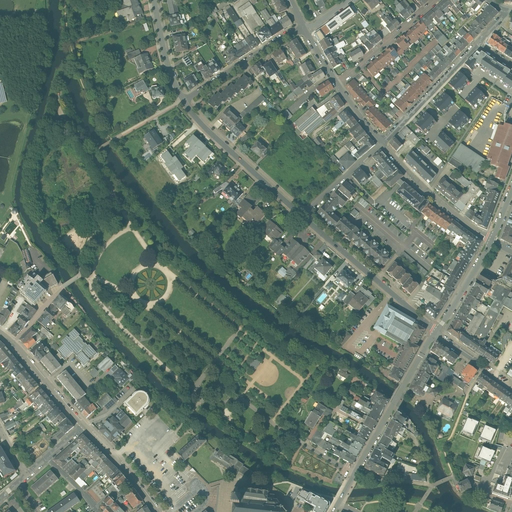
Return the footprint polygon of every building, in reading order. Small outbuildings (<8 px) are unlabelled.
[(119,16),(141,8),(139,4),(138,4),(136,0),(128,0),(127,1),(127,0),(123,2),(124,5),(120,7),(121,11),(124,10),(124,11),(119,13),(118,14),(119,16)] [(176,0),(167,0),(171,17),(174,16),(174,15),(178,14),(177,6),(176,1),(177,1),(176,0)] [(320,0),(317,2),(315,3),(319,9),(325,6),(322,0),(320,0)] [(366,0),(365,1),(364,1),(372,10),(374,7),(375,7),(379,4),(378,3),(379,3),(376,0),(366,0)] [(484,2),(482,0),(476,0),(475,2),(475,3),(471,8),(473,10),(474,11),(478,5),(480,7),(484,2)] [(249,2),(238,10),(243,17),(246,15),(248,18),(252,16),(256,13),(249,2)] [(284,2),(276,6),(279,14),(288,10),(284,2)] [(408,8),(402,2),(399,4),(410,17),(414,13),(409,7),(408,8)] [(449,10),(447,8),(442,2),(437,7),(441,12),(443,14),(445,13),(443,11),(444,10),(446,12),(449,10)] [(410,17),(399,4),(396,7),(401,13),(400,14),(405,20),(410,17)] [(454,5),(451,7),(457,13),(460,11),(454,5)] [(499,13),(490,6),(484,12),(493,19),(499,13)] [(437,7),(431,11),(436,17),(438,18),(443,14),(441,12),(437,7)] [(141,8),(119,16),(120,18),(121,18),(127,16),(129,22),(135,19),(136,19),(136,17),(141,15),(139,11),(141,10),(141,8)] [(239,20),(231,8),(226,11),(234,23),(239,20)] [(265,9),(261,12),(264,18),(267,16),(269,15),(265,9)] [(357,10),(346,16),(348,21),(358,16),(361,21),(364,19),(357,10)] [(431,11),(426,16),(431,21),(434,19),(436,22),(437,21),(439,20),(438,18),(436,17),(431,11)] [(493,19),(484,12),(478,18),(479,19),(486,26),(493,19)] [(264,24),(256,13),(252,16),(259,27),(264,24)] [(171,17),(169,17),(169,18),(168,18),(169,22),(170,21),(171,26),(180,25),(180,22),(181,21),(180,16),(179,16),(178,14),(174,15),(174,16),(171,17)] [(393,21),(388,14),(385,17),(395,29),(400,25),(395,20),(393,21)] [(275,25),(269,15),(267,16),(270,21),(278,33),(284,30),(279,22),(275,25)] [(385,17),(384,15),(382,17),(381,18),(388,26),(386,27),(390,32),(391,33),(395,29),(385,17)] [(335,21),(335,22),(337,24),(341,32),(351,26),(348,21),(346,16),(335,21)] [(431,21),(426,16),(421,20),(425,26),(431,21)] [(283,20),(279,22),(284,30),(292,24),(287,17),(283,20)] [(334,19),(326,25),(326,26),(320,29),(321,30),(314,34),(319,44),(328,39),(329,38),(329,39),(341,32),(337,24),(335,22),(335,21),(334,19)] [(479,19),(472,26),(480,33),(486,26),(479,19)] [(278,33),(270,21),(267,22),(271,28),(268,30),(272,37),(278,33)] [(428,30),(420,21),(418,23),(419,24),(416,26),(423,34),(428,30)] [(423,34),(416,26),(411,30),(418,38),(423,34)] [(480,33),(472,26),(468,30),(471,33),(469,36),(473,40),(480,33)] [(386,27),(377,35),(381,39),(390,32),(386,27)] [(266,28),(256,34),(262,44),(272,37),(268,30),(266,28)] [(411,30),(410,30),(408,32),(409,33),(406,35),(413,42),(413,43),(418,38),(411,30)] [(469,36),(464,31),(464,32),(461,30),(457,34),(462,38),(469,44),(473,40),(469,36)] [(440,32),(434,37),(437,41),(443,35),(440,32)] [(185,35),(176,37),(173,38),(175,45),(187,43),(185,35)] [(381,39),(377,35),(373,38),(377,44),(382,40),(381,39)] [(406,35),(403,37),(402,36),(400,38),(408,47),(413,42),(406,35)] [(443,35),(437,41),(442,46),(447,41),(443,35)] [(493,35),(490,40),(489,40),(487,42),(488,43),(493,47),(499,39),(493,35)] [(258,46),(251,36),(245,40),(248,45),(251,51),(258,46)] [(328,39),(319,44),(324,52),(339,43),(336,38),(333,40),(334,42),(331,44),(328,39)] [(377,44),(373,38),(372,39),(372,38),(370,40),(368,38),(366,39),(368,42),(373,48),(377,44)] [(408,47),(400,38),(398,40),(399,41),(396,43),(400,48),(402,51),(403,51),(408,47)] [(469,44),(462,38),(458,43),(465,49),(469,44)] [(501,40),(499,39),(493,47),(499,51),(506,39),(504,38),(503,38),(501,41),(501,42),(500,41),(501,40)] [(306,54),(296,39),(288,45),(297,59),(297,60),(298,59),(306,54)] [(506,39),(499,51),(504,54),(509,47),(507,46),(510,42),(506,40),(506,39)] [(248,45),(245,47),(242,42),(238,44),(245,55),(251,51),(248,45)] [(373,48),(368,42),(367,43),(364,46),(369,51),(373,48)] [(458,43),(458,42),(457,43),(458,44),(455,47),(461,53),(465,49),(458,43)] [(187,43),(175,45),(176,53),(188,51),(187,43)] [(339,43),(324,52),(326,57),(333,53),(335,52),(333,49),(337,47),(338,49),(342,48),(339,43)] [(245,55),(238,44),(235,46),(238,51),(235,53),(239,59),(245,55)] [(455,47),(453,45),(449,49),(457,57),(461,53),(455,47)] [(449,49),(445,46),(443,48),(449,54),(446,57),(452,62),(457,57),(449,49)] [(395,52),(392,48),(389,50),(388,49),(386,51),(387,52),(393,60),(398,55),(395,52)] [(361,51),(359,49),(349,55),(353,63),(358,60),(358,59),(363,56),(361,51)] [(509,72),(478,49),(465,67),(478,76),(482,71),(500,85),(504,79),(509,72)] [(139,50),(127,55),(130,61),(134,59),(142,56),(139,50)] [(280,50),(272,55),(279,64),(286,60),(286,59),(285,56),(280,50)] [(234,51),(228,55),(229,57),(228,58),(230,61),(231,60),(233,63),(239,59),(235,53),(234,51)] [(387,52),(384,54),(383,53),(381,55),(381,56),(388,64),(393,60),(387,52)] [(335,56),(333,53),(326,57),(329,62),(336,59),(337,59),(342,55),(342,54),(341,53),(335,56)] [(142,56),(134,59),(140,74),(153,69),(147,54),(142,56)] [(336,59),(329,62),(333,69),(340,65),(338,61),(344,58),(342,55),(337,59),(336,59)] [(452,62),(446,57),(444,59),(439,55),(437,57),(447,67),(452,62)] [(381,56),(379,58),(378,57),(376,59),(376,60),(383,68),(388,64),(381,56)] [(437,57),(436,56),(434,58),(440,64),(437,67),(442,72),(447,67),(437,57)] [(383,68),(376,60),(374,62),(373,61),(370,63),(371,64),(378,72),(383,68)] [(309,62),(301,66),(304,72),(303,72),(305,76),(306,77),(310,74),(314,72),(309,62)] [(202,63),(195,68),(198,72),(202,70),(202,71),(201,72),(201,73),(203,77),(204,76),(206,79),(207,80),(210,78),(209,77),(213,75),(208,66),(205,68),(202,63)] [(215,63),(214,64),(213,63),(208,66),(213,75),(217,72),(217,73),(220,71),(219,70),(220,70),(218,67),(216,63),(216,64),(215,63)] [(262,68),(260,63),(255,66),(261,74),(265,72),(262,68)] [(277,73),(275,70),(270,63),(262,68),(265,72),(266,71),(270,77),(277,73)] [(378,72),(371,64),(366,69),(373,77),(378,72)] [(261,74),(255,66),(251,69),(257,77),(261,74)] [(437,67),(432,72),(437,77),(442,72),(437,67)] [(305,82),(306,85),(309,88),(316,83),(325,77),(321,71),(312,76),(312,77),(305,82)] [(437,77),(432,72),(427,76),(433,82),(437,77)] [(427,76),(424,73),(420,78),(428,86),(429,84),(430,85),(433,82),(427,76)] [(459,73),(448,84),(458,93),(469,82),(459,73)] [(305,76),(301,78),(304,83),(305,82),(312,77),(312,76),(310,74),(306,77),(305,76)] [(192,76),(185,81),(189,87),(188,88),(190,91),(193,89),(192,88),(197,85),(196,83),(198,82),(194,75),(192,77),(192,76)] [(234,86),(241,91),(242,89),(244,91),(249,85),(251,87),(254,83),(244,76),(242,79),(240,78),(234,86)] [(428,86),(420,78),(416,83),(423,90),(425,91),(426,89),(426,88),(428,86)] [(143,90),(138,93),(137,93),(134,88),(135,87),(134,87),(144,81),(142,79),(134,83),(136,86),(133,87),(130,88),(132,91),(133,90),(137,97),(145,93),(143,90)] [(353,80),(345,88),(350,92),(357,86),(358,85),(353,80)] [(156,86),(147,88),(144,81),(134,87),(135,87),(134,88),(137,93),(138,93),(143,90),(145,93),(149,91),(152,90),(153,96),(153,97),(153,98),(153,99),(154,99),(155,99),(156,99),(156,98),(159,98),(160,98),(160,97),(160,96),(163,96),(163,95),(162,88),(160,88),(160,87),(157,88),(156,86)] [(306,85),(305,82),(304,83),(297,89),(295,90),(293,92),(296,96),(303,92),(302,90),(305,88),(304,86),(306,85)] [(328,82),(317,89),(321,97),(329,92),(333,89),(328,82)] [(416,83),(416,82),(411,87),(412,87),(419,94),(420,95),(422,93),(421,92),(423,90),(416,83)] [(241,91),(234,86),(231,84),(229,87),(227,86),(221,95),(227,100),(229,98),(231,99),(236,93),(238,95),(241,91)] [(350,92),(350,93),(354,98),(361,91),(361,90),(357,86),(350,92)] [(419,94),(412,87),(407,91),(416,100),(418,98),(417,97),(419,94)] [(476,89),(465,100),(475,109),(486,98),(476,89)] [(354,98),(353,99),(355,101),(356,100),(359,102),(366,95),(361,91),(354,98)] [(416,100),(407,91),(403,96),(411,103),(413,101),(414,102),(416,100)] [(227,100),(221,95),(218,92),(216,96),(214,95),(208,103),(214,108),(216,106),(218,108),(223,102),(225,103),(227,100)] [(445,93),(433,106),(442,113),(444,111),(446,112),(452,106),(450,104),(453,101),(445,93)] [(262,95),(257,99),(261,103),(266,99),(262,95)] [(359,102),(358,103),(360,106),(361,105),(364,107),(367,104),(371,100),(370,100),(366,95),(359,102)] [(344,106),(337,96),(330,101),(334,107),(337,112),(344,106)] [(411,103),(403,96),(399,100),(407,107),(407,108),(409,105),(410,106),(412,104),(411,103)] [(257,99),(249,107),(252,111),(261,103),(257,99)] [(399,100),(395,104),(403,113),(405,111),(404,110),(407,107),(399,100)] [(312,108),(293,124),(302,133),(304,131),(320,117),(322,118),(334,107),(330,101),(329,102),(315,111),(312,108)] [(249,107),(244,111),(248,115),(252,111),(249,107)] [(334,107),(322,118),(324,121),(326,122),(337,112),(334,107)] [(371,108),(365,114),(368,116),(367,117),(369,120),(370,119),(377,111),(373,107),(372,107),(371,108)] [(240,121),(228,110),(219,120),(223,123),(227,127),(231,130),(231,131),(238,123),(239,123),(240,121)] [(292,116),(287,110),(283,113),(288,120),(292,116)] [(347,110),(339,117),(340,118),(339,119),(340,121),(338,122),(337,121),(334,124),(335,125),(334,126),(335,127),(337,130),(346,123),(352,118),(347,110)] [(244,111),(240,115),(243,119),(248,115),(244,111)] [(377,111),(370,119),(373,121),(372,122),(374,124),(382,116),(377,111)] [(459,111),(449,123),(458,131),(468,119),(459,111)] [(427,113),(415,124),(423,133),(426,130),(427,131),(433,125),(432,124),(435,121),(427,113)] [(382,116),(374,124),(373,124),(376,126),(377,125),(379,128),(386,120),(382,116)] [(320,117),(304,131),(308,136),(324,121),(322,118),(320,117)] [(352,118),(346,123),(349,127),(350,128),(351,129),(357,124),(352,118)] [(386,120),(379,128),(384,132),(391,125),(386,120)] [(241,125),(238,123),(239,123),(238,123),(231,131),(230,132),(231,132),(234,135),(237,138),(238,138),(245,130),(244,130),(240,127),(241,125)] [(351,129),(344,135),(347,139),(352,135),(354,138),(363,130),(358,124),(357,124),(351,129)] [(499,126),(487,159),(492,161),(491,165),(499,168),(495,178),(504,181),(509,168),(506,167),(511,150),(511,127),(505,125),(504,128),(499,126)] [(406,127),(400,133),(404,138),(406,135),(410,131),(406,127)] [(363,130),(354,138),(358,143),(367,135),(363,130)] [(160,140),(154,131),(145,138),(149,143),(150,142),(152,145),(151,146),(153,150),(157,147),(162,144),(160,140)] [(420,141),(410,131),(406,135),(417,145),(420,141)] [(400,133),(389,144),(396,152),(403,146),(400,143),(405,138),(404,138),(400,133)] [(170,134),(165,138),(168,144),(173,139),(170,134)] [(247,134),(241,140),(244,143),(250,137),(247,134)] [(454,144),(443,134),(435,141),(438,144),(436,145),(442,151),(444,149),(447,152),(454,144)] [(367,135),(358,143),(360,145),(362,144),(363,142),(364,143),(363,144),(364,145),(370,139),(367,135)] [(194,136),(187,144),(197,153),(204,146),(194,136)] [(358,152),(356,150),(358,148),(357,147),(356,145),(354,146),(353,146),(349,150),(358,160),(360,158),(369,150),(375,145),(370,139),(364,145),(365,146),(358,152)] [(262,144),(259,142),(258,143),(252,150),(260,157),(262,154),(264,155),(267,151),(263,148),(264,146),(262,144)] [(349,142),(345,146),(349,150),(353,146),(349,142)] [(485,161),(460,145),(452,157),(462,164),(477,174),(485,161)] [(163,149),(155,156),(157,158),(165,151),(163,149)] [(180,170),(165,151),(157,158),(165,168),(170,164),(176,172),(180,170)] [(388,159),(380,151),(373,158),(380,166),(388,159)] [(424,163),(412,151),(403,160),(415,172),(424,163)] [(348,154),(339,162),(347,170),(355,162),(348,154)] [(339,162),(333,155),(329,159),(335,166),(339,162)] [(462,164),(452,157),(448,163),(458,170),(462,164)] [(388,159),(380,166),(379,167),(381,170),(380,171),(379,171),(374,175),(376,177),(383,171),(382,171),(391,163),(388,159)] [(176,172),(176,173),(183,182),(199,169),(193,160),(176,172)] [(204,162),(198,166),(202,171),(207,167),(204,162)] [(218,162),(213,167),(212,167),(207,172),(211,176),(214,172),(220,178),(226,171),(220,165),(221,165),(218,162)] [(391,163),(382,171),(383,171),(376,177),(379,180),(385,175),(385,174),(389,178),(398,170),(391,163)] [(436,175),(424,163),(415,172),(427,184),(436,175)] [(176,172),(170,164),(165,168),(177,186),(183,182),(176,173),(176,172)] [(366,182),(369,179),(366,176),(359,169),(352,176),(360,185),(362,183),(363,184),(366,181),(366,182)] [(391,188),(396,183),(400,180),(403,177),(398,170),(389,178),(384,183),(391,188)] [(457,176),(452,172),(449,177),(454,181),(455,179),(457,176)] [(469,182),(461,176),(460,177),(457,176),(455,179),(468,189),(473,183),(470,181),(469,182)] [(376,177),(372,181),(379,188),(381,186),(383,184),(379,180),(376,177)] [(446,196),(453,188),(443,178),(435,187),(446,196)] [(499,185),(489,180),(485,189),(487,189),(486,193),(488,194),(487,196),(485,202),(495,206),(499,194),(496,193),(499,185)] [(231,183),(224,191),(230,197),(238,189),(231,183)] [(345,183),(342,186),(338,191),(348,200),(349,201),(355,194),(353,192),(354,191),(345,183)] [(404,183),(401,187),(396,193),(413,207),(413,208),(420,214),(421,213),(429,204),(429,203),(422,197),(421,198),(416,193),(415,193),(414,191),(413,190),(411,189),(410,188),(408,186),(404,183)] [(463,195),(459,200),(464,205),(467,202),(468,202),(479,188),(473,183),(468,189),(463,195)] [(379,188),(370,196),(374,201),(385,190),(381,186),(379,188)] [(453,188),(446,196),(455,205),(459,200),(463,195),(453,188)] [(238,189),(230,197),(231,196),(236,201),(243,194),(238,189)] [(338,191),(338,190),(331,198),(339,205),(342,207),(348,200),(338,191)] [(324,206),(332,213),(333,212),(337,208),(336,207),(339,205),(331,198),(324,206)] [(244,199),(238,205),(242,209),(247,202),(244,199)] [(464,205),(459,200),(455,205),(454,207),(461,212),(466,206),(464,205)] [(250,222),(261,210),(257,207),(252,213),(249,210),(252,207),(247,202),(242,209),(236,215),(241,219),(243,217),(250,222)] [(495,206),(485,202),(482,211),(483,211),(492,214),(495,206)] [(431,206),(429,204),(421,213),(428,219),(429,218),(435,210),(436,209),(432,206),(431,206)] [(332,213),(324,206),(318,213),(322,217),(322,218),(323,218),(327,222),(326,223),(333,229),(335,227),(341,221),(332,213)] [(470,209),(465,215),(471,221),(476,214),(475,213),(470,209)] [(261,210),(250,222),(254,226),(253,228),(265,214),(261,210)] [(417,218),(408,210),(404,215),(413,222),(417,218)] [(435,210),(429,218),(433,222),(433,221),(440,213),(441,212),(438,210),(437,211),(435,210)] [(483,211),(481,217),(476,214),(471,221),(478,225),(486,229),(492,214),(483,211)] [(440,213),(433,221),(437,225),(437,224),(444,216),(445,215),(443,213),(442,214),(440,213)] [(79,215),(71,221),(75,226),(83,220),(79,215)] [(444,216),(437,224),(441,228),(442,227),(449,219),(449,218),(447,216),(446,217),(444,216)] [(359,231),(343,218),(341,221),(335,227),(342,233),(341,234),(341,235),(342,236),(343,236),(344,235),(347,237),(346,238),(350,242),(352,239),(358,233),(359,231)] [(449,219),(442,227),(446,231),(447,230),(454,221),(452,219),(451,221),(449,219)] [(463,228),(454,221),(447,230),(450,233),(451,231),(457,236),(463,228)] [(268,236),(276,227),(270,222),(266,226),(262,231),(268,236)] [(276,227),(268,236),(274,242),(269,247),(272,249),(273,248),(276,251),(276,250),(280,245),(282,243),(277,238),(282,233),(276,227)] [(511,228),(506,227),(501,240),(511,245),(511,228)] [(472,235),(463,228),(457,236),(455,239),(458,241),(460,238),(462,239),(460,241),(466,245),(472,235)] [(360,235),(358,233),(352,239),(354,241),(353,243),(359,248),(361,246),(363,248),(368,242),(366,240),(368,238),(362,233),(360,235)] [(468,246),(481,241),(472,235),(466,245),(468,246)] [(286,257),(298,244),(293,240),(293,239),(287,246),(285,249),(282,252),(282,253),(286,257)] [(370,243),(368,242),(363,248),(365,250),(363,252),(369,257),(371,255),(373,257),(378,251),(376,249),(378,247),(372,241),(370,243)] [(481,241),(468,246),(467,249),(474,254),(481,241)] [(298,244),(286,257),(291,261),(292,260),(303,248),(302,247),(300,245),(300,246),(298,244)] [(280,245),(276,250),(280,254),(282,253),(282,252),(285,249),(280,245)] [(303,248),(292,260),(298,265),(298,266),(298,265),(303,259),(304,260),(309,254),(310,253),(309,253),(303,248)] [(474,254),(467,249),(464,254),(463,253),(460,258),(468,263),(474,254)] [(28,263),(29,265),(32,263),(28,250),(21,252),(22,253),(25,264),(28,263)] [(381,252),(378,251),(373,257),(375,259),(373,261),(380,266),(381,264),(383,266),(389,260),(387,258),(389,256),(382,250),(381,252)] [(317,252),(312,256),(317,260),(318,259),(319,259),(322,256),(317,252)] [(428,272),(404,252),(400,256),(424,277),(428,272)] [(460,258),(457,263),(454,261),(451,265),(463,272),(468,263),(460,258)] [(322,260),(321,261),(319,259),(318,259),(317,260),(316,261),(319,264),(318,265),(317,265),(316,267),(315,269),(314,269),(318,272),(316,273),(319,276),(318,276),(324,281),(327,277),(325,276),(326,275),(327,274),(328,273),(327,273),(329,272),(329,271),(330,270),(331,270),(331,269),(332,268),(332,267),(331,266),(330,266),(329,265),(331,262),(328,260),(326,262),(325,261),(324,261),(323,260),(323,259),(322,259),(322,260)] [(395,279),(403,270),(400,267),(398,265),(397,265),(394,263),(386,272),(395,279)] [(463,272),(451,265),(446,273),(450,276),(451,276),(458,280),(463,272)] [(287,272),(282,268),(278,272),(283,277),(285,275),(287,272)] [(290,269),(287,272),(285,275),(291,280),(296,274),(290,269)] [(449,278),(433,269),(427,276),(430,278),(452,291),(458,280),(451,276),(450,276),(449,278)] [(403,270),(395,279),(403,286),(406,283),(410,279),(411,277),(408,275),(409,274),(406,272),(403,270)] [(511,274),(505,271),(501,279),(511,284),(511,274)] [(346,274),(343,272),(337,279),(338,280),(337,280),(339,282),(339,284),(338,285),(340,286),(342,287),(344,286),(346,288),(347,288),(348,288),(354,281),(351,279),(348,276),(347,274),(346,274)] [(497,281),(482,272),(476,281),(492,290),(497,281)] [(34,274),(31,278),(27,274),(14,288),(19,293),(34,306),(35,306),(35,305),(38,302),(39,302),(40,301),(39,301),(43,297),(43,296),(46,292),(47,292),(49,289),(49,288),(55,285),(56,285),(57,285),(57,284),(53,275),(52,275),(51,273),(43,277),(45,281),(42,282),(41,279),(38,277),(34,274)] [(452,291),(430,278),(424,284),(426,285),(425,286),(423,286),(420,291),(426,292),(429,287),(448,298),(452,291)] [(406,283),(415,291),(419,286),(415,283),(416,283),(414,281),(413,281),(410,279),(406,283)] [(497,281),(492,290),(494,291),(490,298),(494,300),(489,309),(499,314),(504,306),(503,306),(507,298),(511,288),(511,284),(501,279),(497,280),(497,281)] [(492,290),(476,281),(473,287),(484,293),(487,295),(486,296),(490,298),(494,291),(492,290)] [(415,291),(406,283),(403,286),(402,288),(411,295),(415,291)] [(448,298),(429,287),(426,292),(420,299),(427,305),(427,306),(419,300),(416,304),(435,320),(448,298)] [(484,293),(473,287),(468,296),(478,302),(484,293)] [(358,293),(356,296),(351,292),(350,294),(355,297),(350,303),(350,304),(349,305),(358,313),(365,304),(368,307),(375,299),(362,288),(357,293),(358,293)] [(351,292),(343,302),(348,306),(349,305),(350,304),(350,303),(355,297),(350,294),(351,292)] [(281,294),(276,300),(282,305),(287,299),(281,294)] [(68,302),(60,295),(52,304),(58,309),(61,311),(61,310),(63,312),(65,309),(67,311),(65,313),(67,316),(70,314),(74,308),(68,302)] [(489,309),(481,304),(478,302),(468,296),(463,304),(476,312),(485,317),(489,309)] [(34,306),(26,298),(24,302),(27,304),(28,305),(31,307),(33,308),(34,306)] [(511,300),(507,298),(503,306),(504,306),(511,311),(511,300)] [(58,309),(53,304),(49,309),(54,314),(58,309)] [(458,313),(466,318),(471,321),(476,312),(463,304),(458,313)] [(401,347),(415,355),(419,348),(416,346),(425,330),(417,325),(417,326),(414,324),(415,322),(387,306),(379,322),(383,324),(379,331),(402,344),(400,347),(401,347)] [(3,308),(0,313),(0,325),(2,326),(7,319),(10,313),(8,310),(5,308),(3,308)] [(49,309),(48,309),(44,314),(51,321),(56,316),(54,314),(49,309)] [(479,343),(484,346),(487,341),(484,340),(499,314),(489,309),(485,317),(472,339),(479,343)] [(466,318),(458,313),(454,319),(463,324),(466,318)] [(44,314),(38,321),(45,328),(51,321),(44,314)] [(25,318),(23,316),(18,320),(20,322),(18,323),(20,325),(20,326),(23,329),(30,321),(25,318)] [(451,326),(463,334),(465,332),(467,328),(463,325),(463,324),(454,319),(451,326)] [(15,323),(8,331),(12,334),(19,327),(15,323)] [(19,327),(12,334),(15,337),(23,329),(20,326),(19,327)] [(463,334),(451,326),(447,332),(459,341),(463,334)] [(32,328),(27,332),(26,332),(27,333),(25,334),(24,334),(24,335),(24,336),(23,335),(23,336),(22,337),(21,337),(22,337),(19,340),(23,344),(24,344),(37,333),(32,328)] [(46,328),(38,335),(41,338),(45,335),(49,331),(46,328)] [(67,336),(61,342),(64,345),(57,351),(59,353),(54,358),(58,362),(63,358),(65,360),(68,357),(73,352),(77,356),(76,357),(81,363),(84,366),(87,363),(90,361),(88,359),(90,358),(91,359),(94,357),(97,354),(94,350),(89,345),(88,346),(85,343),(84,344),(82,342),(83,341),(79,336),(80,335),(78,333),(74,329),(71,333),(68,335),(70,337),(69,338),(67,336)] [(347,332),(340,339),(345,343),(352,336),(347,332)] [(37,333),(24,344),(28,349),(41,338),(38,335),(37,333)] [(470,338),(463,334),(459,341),(467,346),(472,339),(470,337),(470,338)] [(50,341),(45,335),(41,338),(47,345),(49,343),(50,341)] [(345,343),(340,339),(336,344),(341,348),(345,343)] [(473,351),(479,343),(472,339),(467,346),(473,351)] [(438,343),(435,344),(431,352),(437,356),(444,347),(438,343)] [(479,343),(473,351),(483,357),(489,349),(484,346),(479,343)] [(41,344),(31,352),(35,357),(45,348),(41,344)] [(0,358),(9,350),(5,346),(0,350),(0,358)] [(415,355),(401,347),(398,353),(399,354),(396,360),(395,359),(391,365),(394,367),(404,373),(415,355)] [(451,353),(444,347),(437,356),(439,358),(445,361),(451,353)] [(45,348),(35,357),(39,362),(41,361),(47,356),(44,352),(45,352),(47,350),(45,348)] [(495,353),(489,349),(483,357),(493,365),(497,359),(500,354),(496,351),(495,353)] [(9,350),(0,358),(0,361),(1,364),(2,363),(13,355),(9,350)] [(54,358),(50,353),(47,356),(41,361),(52,374),(61,367),(58,362),(54,358)] [(458,358),(451,353),(445,361),(445,362),(446,360),(448,361),(447,361),(453,365),(458,358)] [(13,355),(2,363),(1,364),(2,364),(6,369),(7,368),(10,371),(12,370),(19,364),(17,360),(13,355)] [(108,358),(102,364),(101,363),(98,367),(100,369),(104,372),(113,363),(108,358)] [(430,359),(428,358),(427,360),(426,360),(420,371),(429,377),(431,373),(434,375),(439,367),(438,366),(439,364),(436,363),(430,359)] [(254,361),(253,361),(252,362),(251,363),(251,364),(250,364),(250,365),(250,366),(250,367),(251,368),(250,369),(253,371),(255,370),(256,369),(257,369),(257,368),(258,366),(259,365),(260,364),(260,362),(257,360),(256,361),(255,361),(254,361)] [(19,364),(12,370),(13,372),(12,373),(16,378),(25,371),(20,364),(19,364)] [(473,370),(468,366),(466,364),(463,368),(465,370),(462,374),(465,377),(464,380),(469,383),(477,372),(476,372),(476,371),(475,371),(475,370),(474,370),(473,370)] [(118,368),(115,365),(110,370),(114,374),(119,370),(118,370),(118,368)] [(404,373),(394,367),(393,370),(389,377),(395,381),(398,383),(398,382),(399,383),(404,373)] [(126,377),(122,372),(121,372),(119,370),(114,374),(113,375),(116,378),(118,380),(116,381),(121,386),(128,380),(126,377)] [(346,374),(340,370),(338,374),(348,380),(350,376),(347,374),(347,373),(346,374)] [(25,371),(16,378),(23,386),(32,379),(25,371)] [(86,394),(66,371),(58,378),(78,402),(86,394)] [(429,377),(420,371),(415,380),(424,385),(426,381),(427,382),(430,377),(429,377)] [(487,378),(481,374),(476,381),(479,382),(481,384),(482,385),(487,378)] [(482,386),(479,389),(481,391),(483,389),(482,388),(483,387),(488,390),(488,389),(493,382),(487,378),(482,385),(482,386)] [(32,379),(23,386),(29,394),(30,393),(38,386),(32,379)] [(424,385),(415,380),(409,389),(414,392),(413,393),(418,395),(420,396),(420,395),(423,397),(428,387),(424,385)] [(466,385),(461,382),(458,387),(463,390),(466,385)] [(493,382),(488,389),(490,390),(489,392),(492,395),(493,395),(494,393),(499,386),(493,382)] [(122,391),(115,384),(113,386),(119,392),(122,391)] [(499,386),(494,393),(493,395),(494,395),(492,398),(495,400),(490,407),(493,409),(494,407),(506,391),(499,386)] [(40,388),(33,395),(34,397),(34,398),(35,399),(32,401),(34,403),(38,400),(45,394),(40,388)] [(437,392),(432,389),(429,394),(434,397),(437,392)] [(139,391),(138,391),(137,392),(136,392),(135,393),(132,396),(133,396),(131,398),(131,397),(125,402),(127,405),(126,406),(134,414),(136,413),(138,416),(144,410),(143,409),(144,408),(145,409),(148,406),(149,405),(149,403),(150,402),(150,401),(150,400),(150,399),(150,398),(149,397),(149,396),(148,395),(148,394),(147,393),(146,392),(145,392),(144,391),(143,391),(141,391),(139,391)] [(506,391),(494,407),(497,409),(503,402),(505,404),(511,395),(506,391)] [(384,396),(375,392),(371,401),(384,409),(389,401),(383,398),(384,397),(384,396)] [(45,394),(38,400),(34,403),(39,408),(42,405),(49,399),(45,394)] [(107,394),(98,403),(102,407),(112,399),(107,394)] [(511,395),(505,404),(508,405),(503,413),(506,415),(511,405),(511,395)] [(83,397),(75,405),(82,414),(91,406),(88,402),(89,401),(87,399),(86,400),(83,397)] [(49,399),(42,405),(44,407),(46,409),(53,403),(49,399)] [(457,406),(444,399),(438,411),(451,417),(457,406)] [(369,404),(366,402),(366,404),(360,400),(358,404),(380,417),(384,409),(371,401),(369,404)] [(22,402),(14,408),(15,410),(20,407),(23,404),(24,404),(22,402)] [(380,417),(358,404),(354,402),(352,406),(354,407),(354,408),(361,411),(367,415),(366,416),(366,417),(377,423),(380,417)] [(53,403),(46,409),(48,411),(50,413),(57,407),(53,403)] [(91,406),(82,414),(87,419),(92,413),(96,410),(96,409),(92,404),(91,406)] [(511,405),(506,415),(501,422),(505,424),(509,418),(511,418),(511,405)] [(57,407),(50,413),(51,415),(53,417),(53,418),(54,420),(57,418),(62,413),(57,407)] [(366,416),(350,407),(348,410),(347,414),(373,429),(377,423),(366,417),(366,416)] [(324,413),(316,408),(312,413),(313,413),(309,419),(308,418),(305,423),(309,426),(310,425),(314,427),(320,418),(323,414),(324,413)] [(332,411),(327,408),(324,413),(323,414),(329,418),(332,411)] [(122,411),(114,419),(113,418),(111,420),(99,431),(111,443),(124,430),(132,422),(122,411)] [(401,415),(397,412),(394,416),(391,421),(402,427),(403,425),(405,426),(407,423),(405,422),(406,420),(401,416),(401,415)] [(62,413),(57,418),(58,420),(61,423),(66,418),(62,413)] [(8,416),(0,418),(4,425),(13,420),(10,415),(9,415),(8,416)] [(462,431),(473,436),(479,423),(467,418),(462,431)] [(67,419),(58,427),(63,432),(65,435),(74,427),(67,419)] [(402,427),(391,421),(387,429),(396,433),(398,434),(401,437),(405,429),(402,427)] [(346,430),(330,422),(324,432),(325,433),(331,437),(331,436),(332,437),(335,431),(343,436),(344,434),(346,430)] [(372,431),(360,425),(358,429),(360,431),(360,432),(368,437),(372,431)] [(496,430),(485,426),(479,439),(491,444),(496,430)] [(318,429),(310,441),(318,446),(322,439),(321,438),(325,433),(324,432),(318,429)] [(387,429),(383,436),(391,441),(392,440),(394,436),(396,433),(387,429)] [(410,433),(405,429),(401,437),(406,440),(410,433)] [(357,437),(346,430),(344,434),(355,440),(354,442),(363,446),(366,442),(357,437)] [(368,437),(360,432),(357,437),(366,442),(368,437)] [(76,441),(66,450),(69,454),(70,455),(76,451),(78,448),(80,450),(81,451),(82,450),(90,442),(83,435),(76,441)] [(198,436),(178,454),(184,462),(206,441),(198,436)] [(391,441),(383,436),(378,444),(387,449),(389,445),(391,441)] [(341,445),(334,441),(331,445),(332,445),(334,446),(341,450),(342,447),(341,446),(341,445)] [(90,442),(82,450),(81,451),(80,451),(88,458),(90,456),(97,449),(90,442)] [(363,446),(354,442),(353,445),(351,444),(350,447),(360,452),(363,446)] [(360,452),(350,447),(343,443),(341,445),(341,446),(342,447),(347,449),(346,451),(348,452),(347,453),(356,458),(360,452)] [(387,449),(378,444),(375,449),(384,454),(386,451),(387,449)] [(343,459),(347,453),(341,450),(334,446),(333,450),(335,451),(333,455),(343,459)] [(495,452),(482,446),(477,458),(490,464),(495,452)] [(1,447),(0,447),(0,464),(9,459),(1,447)] [(97,449),(90,456),(93,459),(92,460),(95,463),(96,461),(103,454),(97,449)] [(384,454),(375,449),(372,455),(381,460),(382,458),(384,454)] [(69,454),(66,450),(59,456),(65,461),(70,456),(68,454),(69,454)] [(229,458),(224,455),(225,454),(219,450),(218,452),(215,450),(212,455),(215,456),(212,460),(216,463),(217,462),(232,472),(234,470),(238,473),(239,472),(243,466),(243,465),(237,461),(238,460),(230,455),(229,458)] [(394,455),(386,451),(384,454),(392,459),(394,455)] [(347,453),(343,459),(352,464),(356,458),(356,459),(356,458),(347,453)] [(103,454),(96,461),(99,464),(100,466),(107,459),(107,458),(103,454)] [(392,459),(384,454),(382,458),(390,463),(392,459)] [(381,460),(372,455),(368,462),(383,469),(385,465),(380,462),(381,460)] [(65,461),(59,456),(53,461),(62,468),(67,463),(65,461)] [(16,471),(9,459),(0,464),(0,472),(4,479),(16,471)] [(100,466),(99,467),(102,469),(103,470),(111,462),(107,459),(100,466)] [(71,460),(67,463),(62,468),(67,473),(75,464),(71,460)] [(77,466),(69,475),(75,481),(84,472),(87,469),(87,468),(86,467),(88,464),(84,460),(80,464),(77,466)] [(88,464),(86,467),(87,468),(87,469),(88,470),(95,463),(92,460),(88,464)] [(95,463),(88,470),(87,469),(84,472),(88,476),(88,475),(91,473),(95,468),(99,464),(96,461),(95,463)] [(111,462),(103,470),(105,472),(106,474),(114,466),(111,462)] [(383,469),(368,462),(364,468),(379,475),(384,476),(386,470),(383,469)] [(75,464),(67,473),(69,475),(77,466),(75,464)] [(473,468),(465,465),(463,473),(464,474),(464,475),(466,476),(466,477),(467,477),(467,476),(470,477),(470,475),(471,476),(474,468),(473,468)] [(114,466),(106,474),(109,477),(110,478),(118,470),(114,466)] [(252,472),(243,466),(239,472),(248,478),(252,472)] [(95,468),(91,473),(88,475),(94,482),(99,478),(94,472),(96,470),(95,468)] [(50,470),(31,487),(39,496),(58,479),(50,470)] [(425,476),(408,473),(407,480),(425,482),(425,476)] [(122,474),(113,482),(121,491),(130,484),(122,474)] [(467,480),(458,484),(461,493),(471,488),(468,480),(467,480)] [(511,484),(499,480),(498,484),(502,485),(501,489),(511,492),(511,490),(511,484)] [(96,484),(87,492),(97,504),(105,496),(102,492),(99,488),(96,484)] [(260,491),(255,490),(255,489),(254,489),(254,490),(248,490),(249,488),(248,488),(247,490),(242,489),(242,488),(241,487),(241,489),(235,488),(234,487),(233,488),(234,489),(233,495),(232,495),(231,504),(233,504),(231,511),(287,511),(288,511),(286,511),(285,511),(283,509),(284,507),(283,507),(280,506),(279,506),(279,504),(280,503),(280,502),(279,502),(277,501),(278,499),(277,499),(276,500),(274,500),(274,496),(275,495),(275,494),(274,495),(268,494),(268,493),(270,492),(269,492),(268,492),(261,491),(262,490),(261,490),(260,491)] [(501,489),(499,488),(498,492),(496,496),(509,500),(511,492),(501,489)] [(141,498),(135,490),(125,497),(125,498),(127,500),(134,509),(141,503),(143,501),(141,498)] [(80,501),(74,493),(60,503),(66,511),(80,501)] [(121,499),(120,500),(119,499),(118,500),(118,499),(114,502),(109,497),(103,502),(106,505),(105,506),(104,504),(101,508),(104,511),(105,510),(106,510),(103,511),(116,511),(120,508),(116,504),(118,502),(120,504),(122,502),(123,503),(127,500),(125,498),(123,500),(121,499)] [(323,499),(321,502),(316,498),(312,506),(315,508),(313,511),(326,511),(329,508),(329,506),(326,504),(327,502),(323,499)] [(501,504),(494,501),(492,500),(489,509),(496,511),(501,511),(502,511),(501,511),(503,505),(501,504)] [(65,511),(66,511),(60,503),(47,511),(65,511)]
